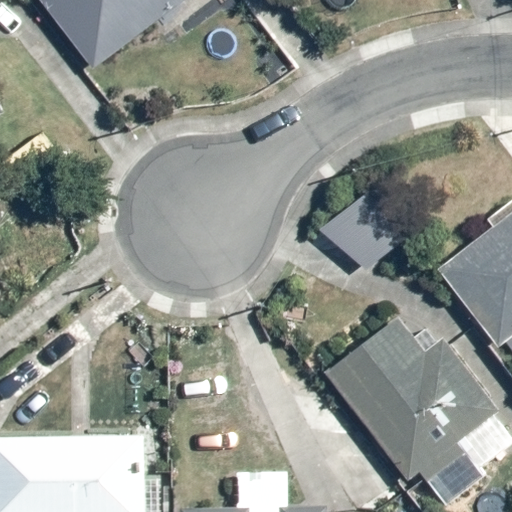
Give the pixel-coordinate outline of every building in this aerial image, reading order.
[(45,0),(97,68),(186,0),(45,0)] [(0,115),(10,112),(0,88),(0,115)] [(511,337),(511,217),(443,266),(499,346),(511,337)] [(415,335),(402,317),(330,369),(410,479),(421,471),(446,505),(491,472),(485,465),(511,445),(511,435),(430,323),(415,335)] [(147,511),(147,474),(168,473),(167,434),(0,436),(0,511),(147,511)] [(186,470),(185,511),(332,511),(332,505),(288,505),(289,471),(245,470),(186,470)]
